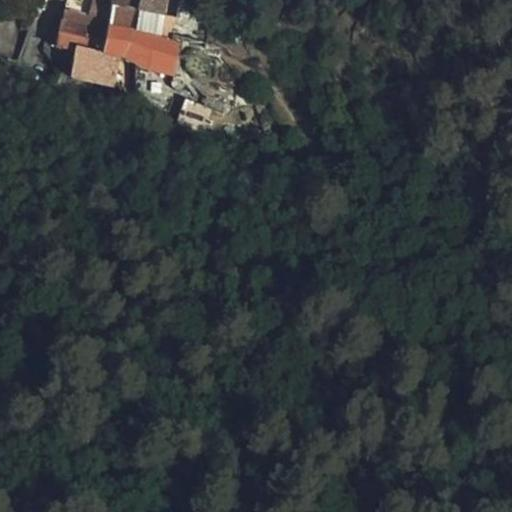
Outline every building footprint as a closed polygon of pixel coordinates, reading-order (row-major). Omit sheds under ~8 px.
[(106,30),(106,29),(110,11),(112,0),(110,0),(65,0),(65,1),(61,22),(106,30)] [(164,0),(138,0),(135,15),(110,11),(106,29),(129,34),(149,38),(153,39),(156,25),(157,20),(160,21),(164,0)] [(135,15),(138,0),(112,0),(110,11),(135,15)] [(123,61),(129,34),(106,29),(106,30),(61,22),(59,33),(56,50),(72,52),(89,55),(117,59),(123,60),(123,61)] [(168,27),(156,25),(153,39),(170,43),(172,38),(174,29),(168,27)] [(139,69),(149,38),(129,34),(123,61),(130,64),(139,69)] [(170,43),(153,39),(149,38),(139,69),(145,72),(172,76),(177,44),(170,43)] [(86,69),(89,55),(72,52),(71,62),(71,66),(86,69)] [(112,86),(117,59),(89,55),(86,69),(71,66),(71,78),(112,86)] [(36,95),(44,97),(53,76),(45,73),(36,95)] [(145,79),(134,84),(140,95),(148,103),(156,109),(170,115),(177,96),(170,93),(145,79)] [(174,126),(196,130),(203,105),(183,98),(177,118),(174,126)] [(196,141),(173,139),(174,156),(197,157),(196,141)]
